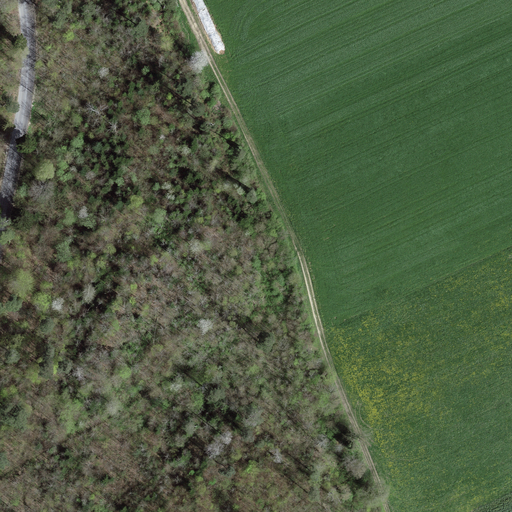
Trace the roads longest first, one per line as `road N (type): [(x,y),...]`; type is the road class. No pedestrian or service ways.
road 1 (track): [(385,511),(295,256),(180,0)]
road 2 (unclassified): [(0,223),(28,64),(22,0)]
